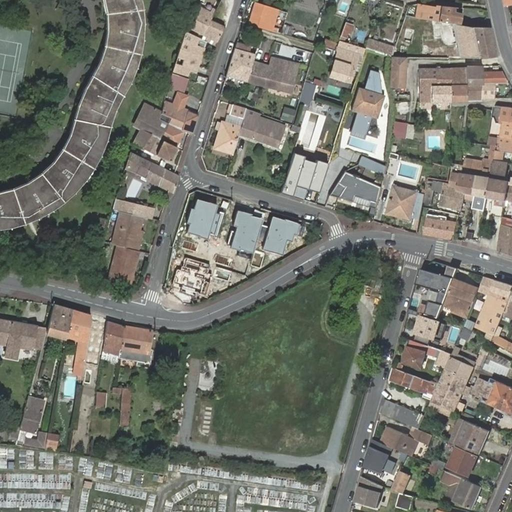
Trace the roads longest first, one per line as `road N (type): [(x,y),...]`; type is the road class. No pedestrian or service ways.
road 1 (residential): [(418,243),(342,511)]
road 2 (residential): [(144,316),(200,317),(346,244)]
road 3 (residential): [(242,0),(193,156),(205,181)]
road 4 (residential): [(205,181),(330,218),(346,244)]
road 5 (residential): [(144,316),(182,191),(205,181)]
road 6 (residential): [(144,316),(0,278)]
